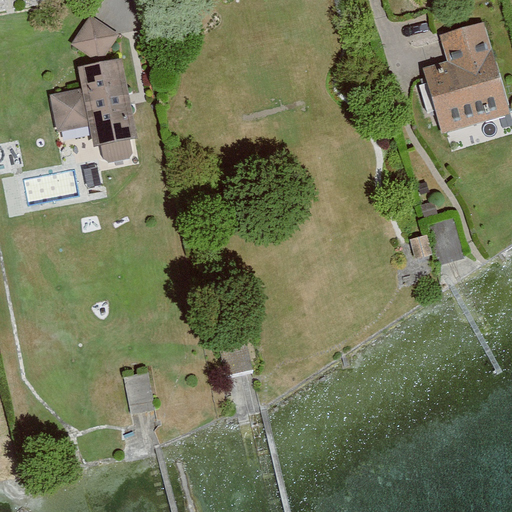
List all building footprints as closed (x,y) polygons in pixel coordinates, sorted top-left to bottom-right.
[(89,19),(68,50),(99,71),(120,40),(89,19)] [(446,74),(423,80),(442,146),(510,127),(483,33),(438,46),(446,74)] [(81,95),(48,101),(55,143),(87,137),(93,156),(103,154),(105,166),(129,162),(127,151),(138,146),(124,67),(99,71),(77,75),(81,95)] [(442,263),(464,255),(451,219),(429,226),(442,263)] [(147,372),(124,377),(130,411),(154,407),(147,372)]
